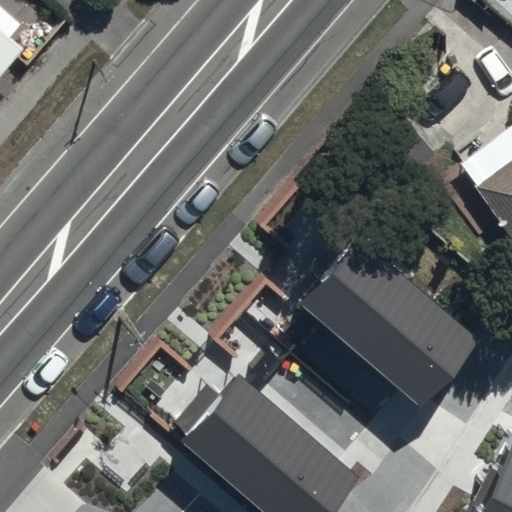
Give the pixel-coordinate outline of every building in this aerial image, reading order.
[(15,18),(0,4),(0,63),(18,42),(5,30),(15,18)] [(511,131),(503,119),(454,155),(511,235),(511,131)] [(286,288),(406,392),(465,325),(345,221),(286,288)] [(271,511),(302,511),(346,462),(226,360),(170,425),(271,511)] [(456,511),(511,511),(511,427),(502,423),(456,511)]
